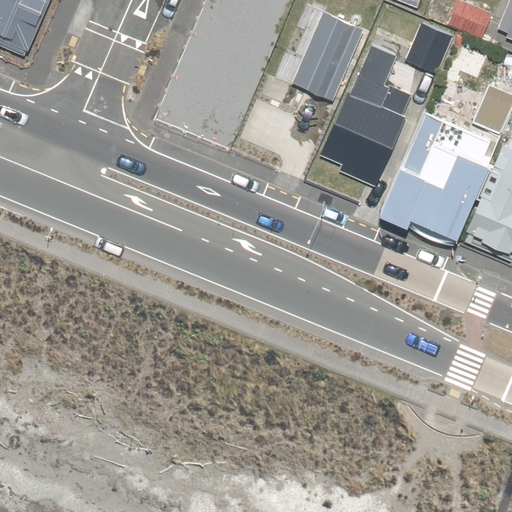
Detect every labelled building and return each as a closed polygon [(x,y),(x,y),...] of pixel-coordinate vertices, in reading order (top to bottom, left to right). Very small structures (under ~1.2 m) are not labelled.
[(0,0),(0,42),(29,54),(51,0),(0,0)] [(214,0),(211,0),(206,14),(177,87),(207,99),(229,108),(259,35),(237,26),(243,12),(214,0)] [(491,12),(461,0),(454,0),(444,25),(480,39),(491,12)] [(511,0),(505,0),(495,25),(505,29),(504,33),(511,36),(511,0)] [(361,26),(321,9),(290,79),(330,98),(361,26)] [(454,33),(420,19),(404,58),(438,72),(454,33)] [(369,42),(350,89),(346,87),(319,154),(340,162),(337,168),(373,182),(403,110),(377,99),(396,52),(369,42)] [(274,46),(240,128),(285,146),(307,92),(286,84),(298,56),(274,46)] [(511,101),(511,89),(488,80),(471,122),(499,134),(511,101)] [(492,136),(423,108),(402,162),(395,159),(375,208),(406,221),(410,212),(454,230),(492,136)] [(511,143),(500,139),(464,227),(511,246),(511,143)]
